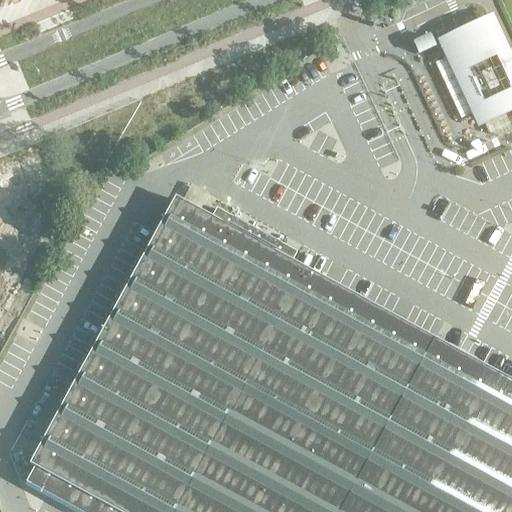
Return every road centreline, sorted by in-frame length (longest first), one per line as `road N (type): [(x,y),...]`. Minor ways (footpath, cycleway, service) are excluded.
road 1 (tertiary): [(0,108),(259,0)]
road 2 (tertiary): [(146,0),(0,60)]
